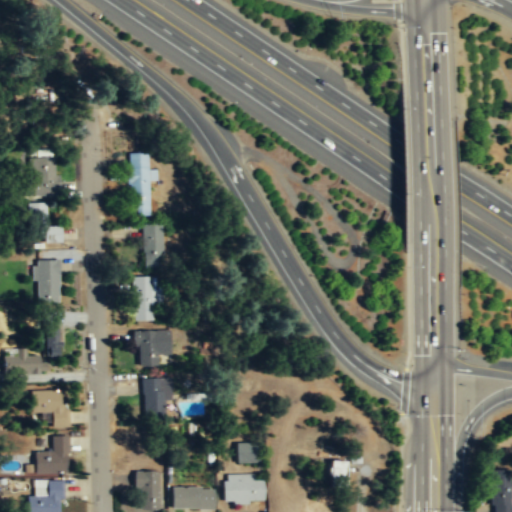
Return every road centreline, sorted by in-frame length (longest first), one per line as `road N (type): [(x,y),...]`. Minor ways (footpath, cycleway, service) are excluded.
road 1 (motorway): [(120,0),(511,263)]
road 2 (residential): [(88,105),(101,511)]
road 3 (motorway): [(511,216),(187,0)]
road 4 (motorway): [(203,125),(345,349),(389,378),(431,391)]
road 5 (secondary): [(432,511),(430,259)]
road 6 (motorway): [(60,0),(203,125)]
road 7 (secondary): [(430,259),(426,100)]
road 8 (motorway): [(455,511),(466,424),(511,391)]
